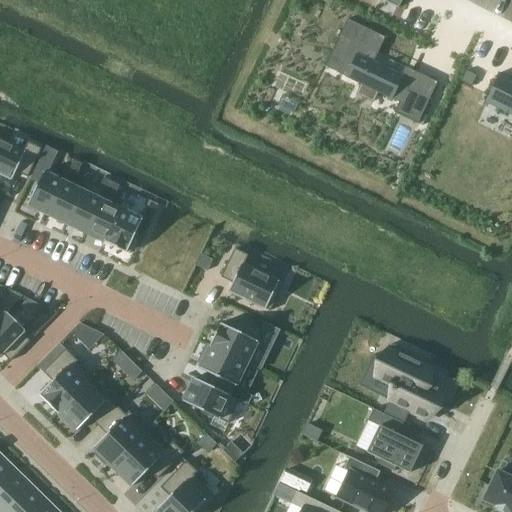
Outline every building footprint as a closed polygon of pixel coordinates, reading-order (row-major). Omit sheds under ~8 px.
[(351,41),(336,72),(345,76),(361,84),(356,94),(373,103),(378,92),(392,99),(392,98),(399,102),(394,113),(417,124),(429,101),(406,90),(411,80),(402,77),(403,76),(401,75),(373,62),(385,37),(347,19),(339,36),(340,36),(351,41)] [(448,60),(434,97),(447,102),(461,65),(448,60)] [(436,82),(404,67),(400,75),(411,80),(406,89),(428,100),(436,82)] [(511,78),(499,72),(485,101),(511,114),(511,78)] [(0,139),(0,173),(15,180),(19,172),(27,176),(40,148),(27,141),(22,150),(0,139)] [(47,147),(42,157),(49,161),(54,151),(47,147)] [(74,160),(70,170),(77,173),(82,163),(74,160)] [(44,172),(27,206),(48,216),(65,182),(44,172)] [(103,178),(99,188),(106,192),(111,182),(103,178)] [(65,182),(48,216),(68,225),(84,191),(65,182)] [(111,182),(106,192),(114,195),(118,185),(111,182)] [(84,191),(68,225),(87,234),(102,200),(84,191)] [(102,200),(87,234),(104,242),(120,208),(102,200)] [(150,201),(146,210),(153,213),(157,204),(150,201)] [(120,208),(104,242),(126,253),(143,219),(120,208)] [(234,249),(221,277),(233,282),(228,292),(270,311),(283,283),(244,265),(248,255),(234,249)] [(212,260),(201,255),(196,266),(207,271),(212,260)] [(39,304),(36,312),(46,317),(49,309),(39,304)] [(0,316),(0,356),(0,357),(3,354),(10,361),(29,341),(22,334),(25,331),(5,312),(0,316)] [(220,324),(210,347),(246,364),(262,329),(239,318),(233,330),(220,324)] [(71,333),(79,342),(90,329),(80,325),(71,333)] [(390,344),(372,378),(395,390),(384,412),(404,422),(409,414),(427,423),(444,389),(427,380),(434,367),(390,344)] [(202,358),(197,367),(212,374),(207,385),(231,396),(246,364),(210,347),(206,345),(200,357),(202,358)] [(53,382),(40,396),(58,413),(90,380),(91,382),(95,378),(65,349),(43,372),(53,382)] [(113,362),(122,371),(131,362),(122,353),(113,362)] [(133,409),(147,394),(145,392),(156,380),(148,373),(123,399),(133,409)] [(192,378),(181,402),(228,424),(239,400),(231,396),(207,385),(192,378)] [(90,380),(58,413),(76,431),(89,418),(97,426),(116,406),(91,382),(90,380)] [(106,434),(93,447),(96,451),(93,453),(105,465),(108,462),(112,466),(147,430),(129,412),(125,415),(116,406),(97,426),(106,434)] [(373,408),(354,446),(380,459),(378,462),(393,470),(395,466),(409,473),(423,446),(397,434),(402,423),(373,408)] [(147,430),(112,466),(132,486),(148,469),(157,479),(183,453),(172,442),(166,448),(147,430)] [(217,446),(207,436),(198,445),(208,455),(217,446)] [(230,443),(223,451),(235,462),(243,454),(230,443)] [(0,485),(16,469),(1,454),(0,454),(0,485)] [(349,472),(337,497),(369,511),(382,511),(392,491),(369,480),(374,469),(350,457),(344,469),(349,472)] [(511,511),(511,464),(502,460),(483,500),(494,506),(493,507),(503,511),(511,511)] [(169,495),(154,511),(155,511),(194,511),(213,493),(194,475),(197,472),(185,461),(160,487),(169,495)] [(0,511),(4,511),(31,485),(16,469),(0,485),(0,511)] [(34,511),(47,500),(31,485),(4,511),(34,511)] [(303,509),(301,511),(339,511),(297,492),(291,504),(303,509)] [(59,511),(47,500),(34,511),(59,511)]
